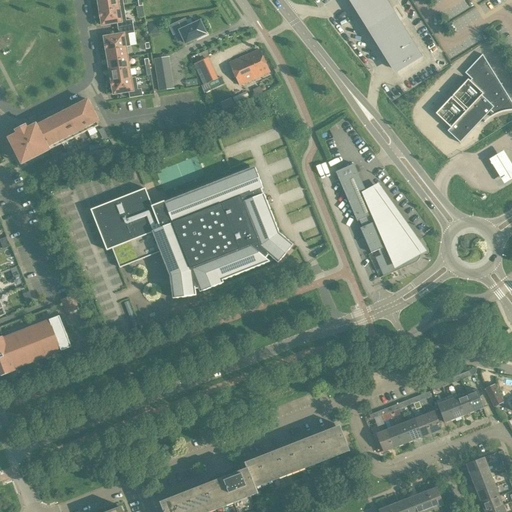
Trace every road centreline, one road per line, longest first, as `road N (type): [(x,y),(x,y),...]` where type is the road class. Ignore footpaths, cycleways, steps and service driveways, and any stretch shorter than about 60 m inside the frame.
road 1 (residential): [(52,511),(337,402),(382,471),(440,451)]
road 2 (residential): [(11,453),(309,335)]
road 3 (secondary): [(455,229),(277,0)]
road 4 (residential): [(78,0),(89,70),(82,85),(24,114),(0,96)]
